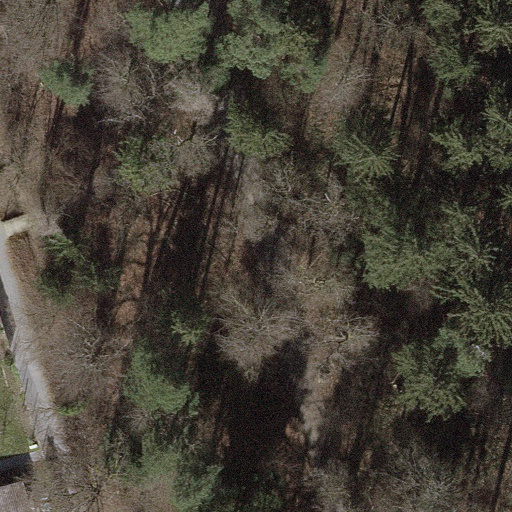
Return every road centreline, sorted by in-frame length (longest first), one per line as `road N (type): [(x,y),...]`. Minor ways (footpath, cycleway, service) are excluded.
road 1 (track): [(337,511),(217,0)]
road 2 (track): [(0,241),(84,511)]
road 3 (track): [(0,241),(257,177)]
